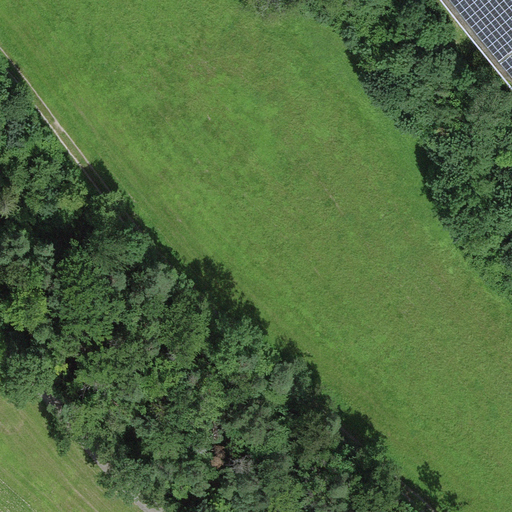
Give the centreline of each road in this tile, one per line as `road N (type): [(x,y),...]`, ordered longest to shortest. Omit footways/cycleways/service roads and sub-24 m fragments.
road 1 (track): [(0,60),(16,88),(174,258),(439,511)]
road 2 (track): [(157,511),(0,340)]
